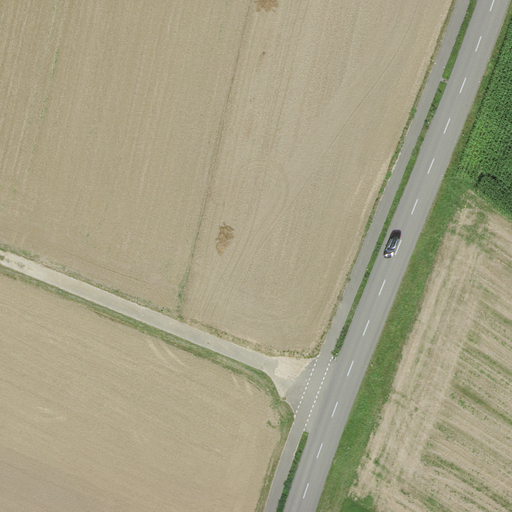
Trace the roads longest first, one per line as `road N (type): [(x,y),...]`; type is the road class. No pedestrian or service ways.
road 1 (tertiary): [(492,0),(299,511)]
road 2 (track): [(0,259),(339,390)]
